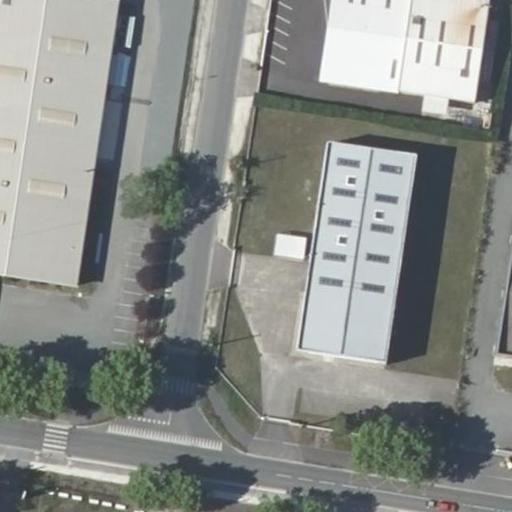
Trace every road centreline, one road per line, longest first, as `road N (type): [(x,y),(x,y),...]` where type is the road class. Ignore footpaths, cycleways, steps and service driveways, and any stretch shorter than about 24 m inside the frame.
road 1 (unclassified): [(167,454),(241,0)]
road 2 (tertiary): [(167,454),(511,511)]
road 3 (tertiary): [(0,427),(167,454)]
